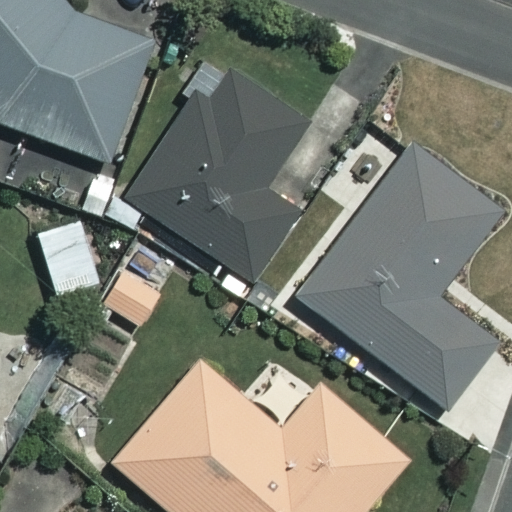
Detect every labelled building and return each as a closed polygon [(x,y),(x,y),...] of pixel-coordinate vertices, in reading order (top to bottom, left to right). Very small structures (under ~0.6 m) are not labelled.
[(73,15),(60,0),(0,0),(0,119),(107,159),(150,43),(73,15)] [(207,93),(196,86),(126,197),(251,276),(299,200),(264,178),(302,119),(222,69),(207,93)] [(494,198),(407,138),(297,300),(448,403),(496,333),(432,290),(494,198)] [(161,290),(118,265),(98,301),(141,325),(161,290)] [(277,430),(191,362),(109,465),(168,511),(354,511),(401,453),(313,384),(277,430)]
